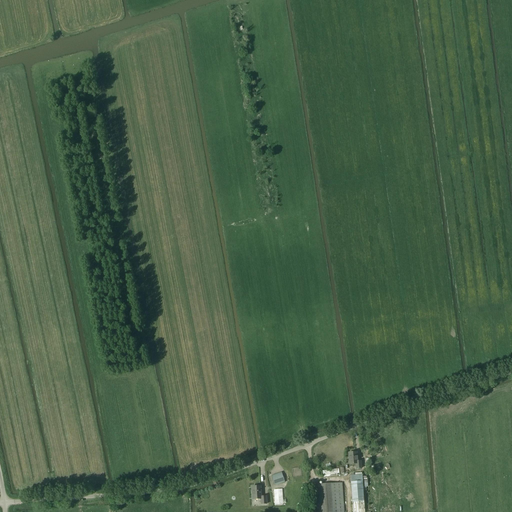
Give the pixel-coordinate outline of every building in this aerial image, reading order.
[(361,461),(357,462),(357,453),(349,453),(349,464),(356,463),(356,469),(361,469),(361,461)] [(282,472),(272,476),(275,486),(285,482),(282,472)] [(367,511),(366,511),(364,473),(352,474),(354,511),(371,511),(367,511)] [(315,511),(344,511),(342,483),(314,485),(315,511)] [(261,499),(261,504),(267,504),(266,497),(261,497),(260,487),(252,487),(253,500),(261,499)] [(275,505),(283,504),(282,489),(274,489),(275,505)]
